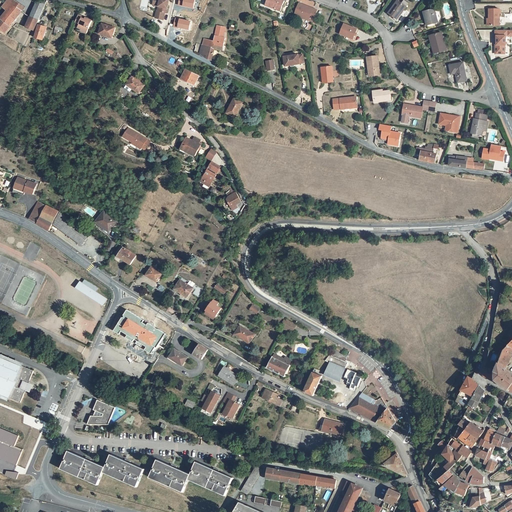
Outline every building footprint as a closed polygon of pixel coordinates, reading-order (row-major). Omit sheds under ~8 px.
[(10,0),(5,8),(10,11),(16,4),(10,0)] [(158,14),(157,14),(156,21),(164,23),(166,16),(167,17),(170,3),(157,0),(155,0),(155,6),(160,8),(158,14)] [(287,5),(273,0),(269,0),(267,8),(277,11),(277,12),(283,14),(287,5)] [(8,14),(7,15),(0,23),(0,31),(6,35),(23,15),(26,11),(16,4),(10,11),(5,8),(3,10),(8,14)] [(40,24),(47,8),(38,4),(31,20),(40,24)] [(407,9),(403,7),(398,4),(390,17),(399,23),(407,9)] [(318,16),(299,9),(294,19),(310,25),(311,21),(315,23),(318,16)] [(489,10),(489,26),(500,26),(500,10),(489,10)] [(439,25),(436,12),(427,14),(429,27),(439,25)] [(176,18),(174,26),(189,29),(190,21),(176,18)] [(86,21),(81,19),(78,25),(83,27),(86,21)] [(27,27),(23,25),(21,28),(34,35),(36,36),(40,25),(40,24),(31,20),(27,27)] [(80,33),(89,37),(95,26),(86,21),(83,27),(80,33)] [(100,37),(111,42),(115,32),(104,27),(100,37)] [(43,34),(40,32),(38,38),(38,40),(38,41),(44,43),(48,32),(47,31),(46,29),(43,34)] [(358,35),(345,29),(341,38),(353,44),(358,35)] [(511,31),(508,32),(496,32),(496,54),(501,54),(501,51),(505,51),(505,45),(507,45),(506,36),(509,36),(511,36),(511,31)] [(223,39),(225,34),(218,33),(215,45),(225,47),(227,40),(223,39)] [(441,37),(431,39),(435,57),(445,55),(441,37)] [(205,47),(205,49),(215,52),(218,53),(223,54),(225,47),(215,45),(209,43),(206,42),(205,47)] [(213,63),(215,52),(205,49),(204,52),(201,58),(212,64),(213,63)] [(285,61),(286,72),(299,70),(299,69),(305,69),(304,59),(299,60),(298,59),(285,61)] [(378,61),(369,62),(371,79),(381,78),(378,61)] [(464,65),(450,68),(452,77),(457,76),(459,85),(468,83),(464,65)] [(198,76),(186,68),(180,77),(193,85),(198,76)] [(333,86),(332,71),(323,71),(324,80),(322,80),(323,87),(333,86)] [(140,84),(133,80),(125,93),(131,97),(133,94),(139,97),(143,90),(138,88),(140,84)] [(384,95),(384,93),(373,94),(375,106),(392,105),(391,95),(384,95)] [(241,106),(232,100),(223,114),(232,120),(241,106)] [(354,102),(333,103),(334,113),(355,112),(354,102)] [(424,111),(424,109),(406,106),(404,116),(405,116),(403,124),(410,125),(411,117),(423,119),(424,111)] [(451,133),(459,134),(461,120),(443,117),(442,128),(448,129),(452,129),(451,133)] [(478,135),(477,139),(481,139),(482,136),(483,136),(484,131),(485,127),(487,128),(488,123),(487,123),(477,121),(476,121),(473,134),(475,134),(478,135)] [(400,135),(390,133),(391,128),(380,126),(379,131),(382,132),(381,140),(388,141),(388,146),(398,148),(400,135)] [(150,141),(128,128),(123,136),(145,150),(150,141)] [(200,148),(198,147),(199,145),(200,143),(194,140),(192,142),(191,144),(186,141),(180,150),(194,158),(200,148)] [(421,154),(420,161),(436,163),(438,145),(434,144),(434,145),(428,144),(427,147),(426,147),(426,149),(417,148),(416,154),(421,154)] [(505,154),(501,153),(502,148),(492,146),(491,151),(484,150),(483,160),(490,161),(490,160),(504,163),(505,154)] [(216,152),(211,149),(206,157),(211,160),(216,152)] [(450,156),(449,165),(484,170),(484,164),(467,162),(467,158),(458,156),(457,157),(450,156)] [(204,184),(209,187),(221,167),(212,162),(202,179),(205,181),(204,184)] [(12,191),(18,193),(18,192),(23,194),(25,191),(32,194),(36,183),(18,176),(12,191)] [(204,184),(205,181),(202,179),(199,183),(208,188),(209,187),(204,184)] [(230,196),(227,202),(231,208),(236,204),(242,201),(236,192),(230,196)] [(47,206),(38,201),(29,219),(45,228),(49,220),(42,216),(47,206)] [(49,220),(53,222),(56,217),(59,212),(47,206),(42,216),(49,220)] [(68,218),(59,212),(56,217),(65,224),(68,218)] [(103,213),(101,216),(114,224),(115,222),(103,213)] [(65,224),(85,239),(90,232),(70,216),(68,218),(65,224)] [(108,231),(114,224),(101,216),(96,222),(108,231)] [(61,228),(65,224),(56,217),(53,222),(61,228)] [(49,220),(45,228),(49,231),(53,222),(49,220)] [(82,244),(85,239),(65,224),(61,228),(82,244)] [(120,256),(119,258),(128,264),(134,255),(122,247),(117,255),(120,256)] [(162,274),(150,267),(145,276),(157,282),(162,274)] [(76,287),(102,305),(106,299),(95,291),(97,288),(84,279),(82,282),(80,281),(76,287)] [(193,288),(180,280),(174,289),(188,297),(193,288)] [(226,290),(216,285),(214,288),(224,294),(226,290)] [(220,307),(211,302),(206,310),(214,315),(215,315),(220,307)] [(167,304),(164,310),(171,314),(174,309),(167,304)] [(141,315),(134,326),(163,345),(170,335),(141,315)] [(284,333),(290,336),(295,326),(285,322),(281,331),(284,333)] [(254,334),(239,325),(233,334),(248,343),(254,334)] [(201,360),(208,350),(198,344),(192,354),(201,360)] [(511,376),(504,371),(507,366),(508,366),(511,358),(511,355),(511,350),(507,348),(503,353),(495,372),(485,369),(483,378),(495,381),(501,388),(507,392),(511,394),(511,376)] [(174,350),(169,358),(181,365),(186,357),(174,350)] [(0,395),(19,403),(24,390),(26,384),(31,371),(1,359),(2,357),(0,356),(0,395)] [(284,361),(278,359),(278,358),(274,356),(272,359),(283,364),(284,361)] [(324,361),(329,363),(326,373),(340,379),(347,363),(329,356),(324,361)] [(290,367),(289,367),(290,365),(289,364),(284,361),(283,364),(272,359),(266,370),(285,378),(290,367)] [(238,378),(225,370),(221,376),(234,385),(238,378)] [(311,396),(321,375),(312,371),(302,392),(311,396)] [(473,398),(479,386),(472,380),(469,378),(461,392),(473,398)] [(468,406),(470,407),(473,410),(475,411),(485,392),(479,386),(473,398),(468,406)] [(265,390),(261,399),(276,405),(278,400),(279,396),(265,390)] [(207,406),(204,412),(212,416),(221,398),(212,394),(210,400),(205,398),(202,403),(207,406)] [(229,406),(224,417),(228,419),(229,418),(234,420),(241,407),(235,404),(237,399),(228,395),(224,404),(229,406)] [(371,405),(376,402),(362,395),(359,398),(371,405)] [(382,411),(386,408),(380,399),(376,402),(371,405),(359,398),(350,410),(378,424),(390,429),(395,424),(388,411),(386,413),(381,411),(382,411)] [(97,400),(92,410),(95,411),(93,416),(90,416),(86,424),(107,425),(115,407),(97,400)] [(324,420),(322,429),(342,434),(344,425),(324,420)] [(459,426),(460,427),(472,436),(478,441),(483,433),(477,429),(471,424),(469,427),(461,422),(459,426)] [(0,457),(17,465),(24,449),(15,446),(19,435),(0,427),(0,457)] [(464,443),(466,444),(468,440),(472,436),(460,427),(454,437),(463,443),(464,443)] [(491,444),(495,436),(492,434),(493,432),(489,431),(484,441),(491,444)] [(475,445),(478,441),(472,436),(468,440),(475,445)] [(495,436),(491,444),(495,446),(497,447),(501,438),(495,436)] [(497,447),(502,449),(503,447),(507,440),(501,438),(497,447)] [(468,446),(473,449),(475,445),(468,440),(466,444),(466,446),(468,447),(468,446)] [(511,441),(510,441),(507,440),(503,447),(504,448),(510,450),(511,446),(511,441)] [(484,441),(482,441),(479,448),(484,450),(482,453),(486,455),(488,453),(492,454),(495,446),(491,444),(484,441)] [(457,451),(461,446),(454,442),(450,447),(456,451),(457,451)] [(442,443),(438,446),(438,448),(445,452),(447,448),(447,447),(442,443)] [(453,456),(457,462),(462,456),(467,450),(461,446),(457,451),(456,451),(453,456)] [(450,471),(456,464),(457,462),(453,456),(447,448),(445,452),(442,457),(450,464),(445,470),(444,471),(447,474),(448,473),(450,471)] [(471,453),(470,453),(467,450),(462,456),(468,459),(471,453)] [(68,451),(60,469),(96,485),(102,471),(135,487),(143,470),(110,455),(104,467),(68,451)] [(487,467),(488,467),(490,460),(492,454),(488,453),(486,455),(482,453),(478,451),(476,457),(486,461),(484,465),(487,466),(487,467)] [(404,477),(407,476),(397,455),(384,466),(383,467),(387,469),(386,470),(391,471),(391,470),(404,477)] [(156,460),(148,477),(181,492),(187,480),(223,496),(231,478),(195,462),(189,474),(156,460)] [(490,460),(488,467),(487,471),(491,473),(492,473),(494,470),(495,470),(497,468),(496,467),(498,464),(490,460)] [(259,469),(256,467),(242,492),(248,495),(262,470),(259,469)] [(483,485),(483,478),(480,478),(480,476),(472,469),(469,476),(468,476),(467,480),(466,483),(470,484),(475,485),(477,486),(480,485),(483,485)] [(299,486),(301,475),(268,470),(266,479),(299,486)] [(16,479),(18,473),(6,471),(5,475),(16,479)] [(448,481),(449,481),(452,477),(448,473),(447,474),(439,481),(444,485),(448,481)] [(317,478),(301,475),(299,486),(303,486),(303,485),(316,487),(317,478)] [(336,482),(317,478),(316,487),(334,490),(335,489),(336,482)] [(451,491),(455,494),(460,484),(454,478),(449,483),(444,487),(447,489),(450,492),(451,491)] [(352,511),(362,490),(347,483),(340,499),(339,498),(332,511),(352,511)] [(463,497),(464,498),(467,489),(468,487),(460,484),(455,494),(454,496),(462,500),(463,497)] [(416,511),(424,511),(412,487),(408,489),(408,496),(411,505),(412,504),(416,511)] [(482,506),(483,506),(487,504),(484,489),(479,489),(481,498),(482,506)] [(401,496),(390,490),(385,500),(384,504),(395,509),(396,508),(397,506),(401,496)] [(266,499),(254,496),(253,503),(264,506),(266,499)] [(471,509),(473,509),(481,506),(482,506),(481,498),(473,499),(471,498),(469,504),(472,504),(471,509)] [(280,502),(270,500),(269,507),(279,509),(280,502)]
